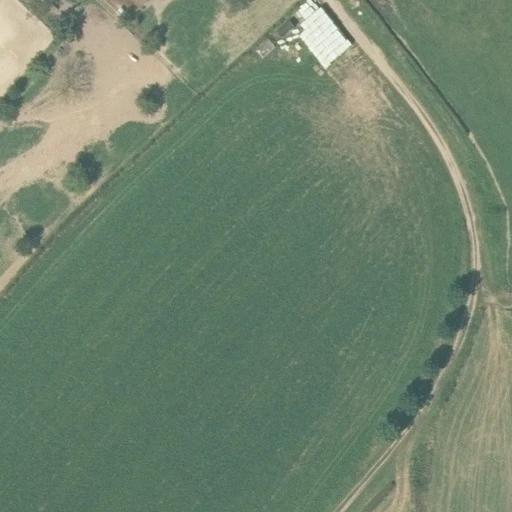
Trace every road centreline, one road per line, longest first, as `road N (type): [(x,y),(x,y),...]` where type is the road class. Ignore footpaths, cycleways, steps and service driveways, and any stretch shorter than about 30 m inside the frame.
road 1 (track): [(328,0),(452,168),(473,247),(470,294)]
road 2 (track): [(470,294),(422,407),(335,511)]
